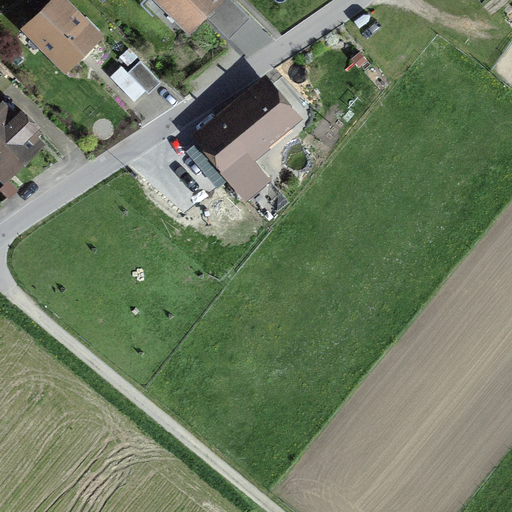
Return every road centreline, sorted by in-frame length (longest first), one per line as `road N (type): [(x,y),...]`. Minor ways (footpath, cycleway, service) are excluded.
road 1 (residential): [(0,237),(351,0)]
road 2 (track): [(283,511),(0,283)]
